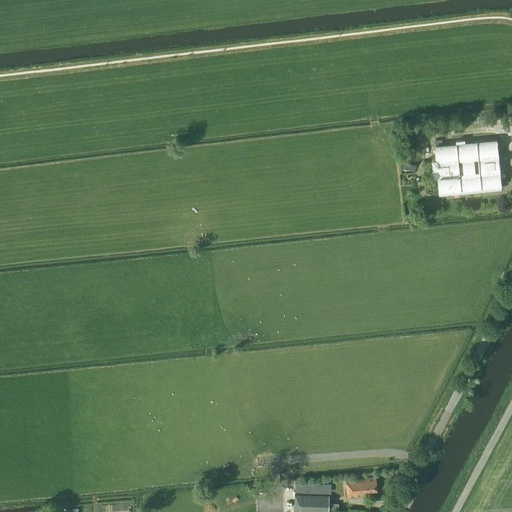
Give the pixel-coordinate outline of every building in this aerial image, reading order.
[(464,142),(464,139),(455,140),(456,143),(435,145),(437,161),(433,161),(434,176),(438,176),(440,191),(501,185),(496,139),(464,142)] [(376,491),(375,477),(346,480),(348,497),(357,496),(357,493),(376,491)] [(296,483),(296,491),(324,492),(324,483),(296,483)] [(295,494),(294,510),(328,511),(328,510),(328,502),(328,495),(295,494)] [(109,511),(114,511),(114,507),(118,507),(117,499),(102,499),(101,511),(109,511)] [(341,508),(340,501),(332,501),(332,509),(341,508)]
